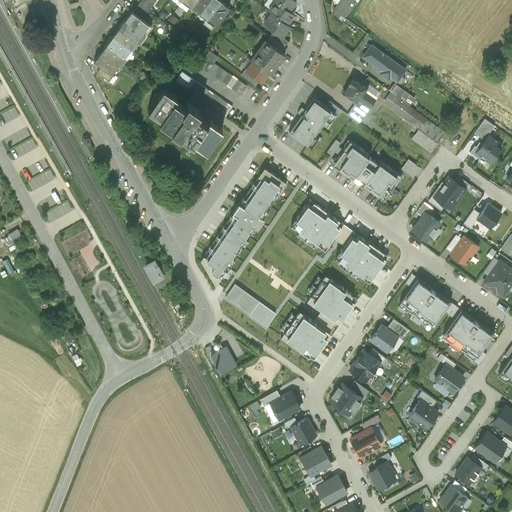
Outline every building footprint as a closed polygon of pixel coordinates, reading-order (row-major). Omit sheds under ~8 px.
[(156,0),(141,0),(133,12),(142,18),(145,15),(149,10),(153,5),(156,0)] [(197,14),(207,0),(194,0),(189,7),(197,14)] [(206,20),(220,0),(207,0),(197,14),(206,20)] [(215,25),(229,6),(220,0),(206,20),(214,26),(215,25)] [(288,10),(276,0),(269,10),(272,12),(286,23),(293,13),(288,10)] [(275,0),(276,0),(288,10),(296,0),(295,0),(275,0)] [(333,9),(344,18),(357,3),(353,0),(332,0),(331,2),(335,6),(333,9)] [(157,9),(153,5),(149,10),(153,13),(154,13),(157,9)] [(142,18),(133,12),(131,10),(125,19),(144,34),(151,25),(142,18)] [(150,18),(154,13),(153,13),(149,10),(145,15),(150,18)] [(286,23),(272,12),(263,23),(273,31),(281,36),(289,25),(286,23)] [(171,14),(167,19),(174,24),(178,19),(171,14)] [(144,34),(125,19),(118,27),(138,42),(144,34)] [(138,42),(118,27),(113,35),(133,50),(138,42)] [(288,42),(281,36),(273,31),(270,36),(284,47),(288,42)] [(133,50),(113,35),(106,43),(126,58),(133,50)] [(281,52),(284,47),(270,36),(266,41),(281,52)] [(268,73),(270,74),(284,54),(281,52),(266,41),(265,40),(251,59),(252,61),(268,73)] [(126,58),(106,43),(100,51),(120,66),(126,58)] [(404,69),(371,45),(363,56),(382,70),(380,73),(387,78),(390,76),(396,80),(397,80),(400,75),(404,69)] [(209,50),(204,56),(213,63),(218,56),(209,50)] [(120,66),(100,51),(94,60),(102,66),(113,75),(120,66)] [(246,86),(213,63),(204,56),(198,65),(240,95),(246,86)] [(268,73),(252,61),(245,70),(259,80),(261,82),(268,73)] [(113,75),(102,66),(97,72),(108,81),(113,75)] [(255,85),(259,80),(245,70),(245,69),(241,74),(255,85)] [(175,81),(225,116),(232,106),(182,72),(175,81)] [(358,81),(353,77),(342,93),(355,101),(366,86),(362,84),(363,81),(359,79),(358,81)] [(390,93),(408,105),(414,98),(394,83),(390,89),(392,91),(390,93)] [(368,84),(366,86),(355,101),(354,103),(366,112),(379,92),(368,84)] [(174,99),(176,96),(163,87),(148,108),(160,117),(173,99),(174,99)] [(444,131),(408,105),(390,93),(381,105),(417,130),(411,139),(430,152),(444,131)] [(325,106),(313,97),(304,110),(301,108),(298,112),(302,114),(290,131),(312,147),(318,138),(314,136),(325,120),(330,123),(336,114),(325,106)] [(169,127),(184,106),(174,99),(173,99),(160,117),(158,119),(169,127)] [(196,115),(199,110),(187,101),(184,106),(169,127),(171,128),(169,130),(178,137),(180,134),(181,135),(196,115)] [(325,106),(336,114),(338,115),(341,111),(328,101),(325,106)] [(366,112),(354,103),(347,114),(359,122),(366,112)] [(206,122),(196,115),(181,135),(193,143),(194,141),(207,122),(206,122)] [(207,122),(194,141),(207,149),(222,128),(208,118),(206,122),(207,122)] [(474,132),(484,139),(488,134),(494,125),(484,118),(474,132)] [(490,163),(501,149),(495,144),(498,141),(488,134),(484,139),(478,147),(474,145),(469,152),(479,159),(481,156),(490,163)] [(338,146),(340,143),(335,139),(326,151),(332,155),(334,151),(338,146)] [(339,147),(336,152),(339,155),(332,165),(352,179),(354,177),(359,180),(363,184),(383,199),(400,175),(380,161),(377,164),(369,157),(370,155),(350,140),(343,150),(339,147)] [(420,167),(408,159),(401,168),(413,177),(420,167)] [(233,212),(200,260),(215,285),(222,276),(220,274),(253,226),(257,229),(260,224),(264,219),(260,217),(280,187),(282,188),(286,182),(264,167),(240,203),(239,202),(232,212),(233,212)] [(31,189),(56,180),(52,169),(27,179),(31,189)] [(457,175),(453,179),(465,188),(468,183),(457,175)] [(453,179),(448,176),(434,196),(451,208),(456,201),(457,202),(462,195),(460,194),(465,188),(453,179)] [(333,237),(341,227),(337,224),(339,220),(313,202),(311,205),(307,202),(290,225),(325,249),(333,237)] [(425,212),(428,214),(432,208),(423,202),(416,212),(422,216),(425,212)] [(490,228),(501,213),(487,203),(480,213),(476,218),(490,228)] [(476,218),(480,213),(474,209),(463,223),(470,228),(476,218)] [(412,230),(427,241),(440,223),(428,214),(425,212),(422,216),(412,230)] [(353,231),(343,223),(341,227),(333,237),(344,244),(351,234),(353,231)] [(9,244),(22,235),(17,227),(4,236),(9,244)] [(355,237),(351,234),(344,244),(335,257),(369,281),(385,258),(381,255),(383,252),(357,234),(355,237)] [(451,251),(461,238),(455,234),(446,247),(451,251)] [(511,247),(511,234),(500,249),(507,254),(511,247)] [(465,264),(478,246),(463,235),(461,238),(451,251),(450,253),(465,264)] [(488,275),(499,260),(494,257),(483,271),(488,275)] [(153,260),(145,264),(154,280),(162,276),(159,271),(160,270),(157,264),(155,265),(153,260)] [(503,296),(511,283),(511,269),(499,260),(488,275),(483,281),(503,296)] [(411,287),(417,279),(411,274),(405,283),(411,287)] [(357,298),(325,275),(307,300),(321,310),(336,321),(339,323),(357,298)] [(431,288),(417,279),(411,287),(402,301),(411,307),(409,309),(422,318),(423,316),(433,324),(443,311),(450,301),(436,291),(435,292),(430,289),(431,288)] [(234,283),(225,296),(250,314),(259,301),(234,283)] [(275,312),(259,301),(250,314),(266,325),(275,312)] [(448,314),(455,305),(450,301),(443,311),(448,314)] [(453,318),(460,309),(455,305),(448,314),(453,318)] [(467,349),(476,355),(480,350),(493,332),(479,322),(478,324),(471,319),(472,317),(460,309),(453,318),(443,332),(453,339),(452,341),(465,351),(467,349)] [(314,321),(299,310),(281,336),(313,359),(331,333),(328,331),(314,321)] [(336,321),(321,310),(314,321),(328,331),(336,321)] [(386,328),(398,336),(401,338),(407,329),(393,318),(386,328)] [(386,353),(398,336),(386,328),(381,324),(369,340),(386,353)] [(209,353),(220,373),(237,364),(226,344),(209,353)] [(380,362),(381,360),(368,351),(363,347),(347,369),(366,382),(380,362)] [(381,360),(380,362),(382,363),(386,358),(371,347),(368,351),(381,360)] [(511,385),(511,347),(494,373),(511,385)] [(485,354),(480,350),(476,355),(472,361),(478,365),(485,354)] [(445,362),(453,367),(455,363),(441,353),(437,358),(444,363),(445,362)] [(433,378),(453,393),(465,376),(453,367),(445,362),(444,363),(433,378)] [(349,386),(363,397),(368,390),(354,380),(349,386)] [(349,416),(363,397),(349,386),(341,381),(327,400),(349,416)] [(403,383),(399,388),(404,392),(408,386),(406,385),(403,383)] [(268,401),(279,395),(276,389),(260,398),(264,405),(269,403),(268,401)] [(301,407),(290,389),(279,395),(268,401),(269,403),(279,420),(301,407)] [(420,397),(432,406),(436,400),(421,390),(417,396),(419,398),(420,397)] [(420,397),(419,398),(406,415),(425,429),(439,411),(432,406),(420,397)] [(511,409),(502,402),(489,419),(507,432),(511,425),(511,409)] [(361,423),(364,429),(371,425),(379,420),(377,415),(361,423)] [(289,426),(297,422),(294,416),(284,422),(287,427),(289,426)] [(299,444),(317,434),(307,416),(297,422),(289,426),(299,444)] [(364,429),(348,437),(359,457),(382,445),(371,425),(364,429)] [(500,440),(485,428),(472,446),(494,462),(507,444),(500,440)] [(511,442),(503,436),(500,440),(507,444),(511,448),(511,442)] [(332,464),(321,444),(299,456),(310,476),(332,464)] [(372,461),(375,467),(387,460),(391,457),(387,452),(372,461)] [(480,465),(465,454),(451,473),(467,484),(480,465)] [(375,467),(367,471),(377,488),(397,477),(387,460),(375,467)] [(415,471),(408,475),(412,482),(419,478),(415,471)] [(346,492),(336,472),(322,480),(313,485),(314,487),(323,505),(346,492)] [(313,485),(322,480),(320,475),(303,483),(307,491),(314,487),(313,485)] [(453,479),(448,482),(462,491),(465,488),(453,479)] [(462,491),(448,482),(436,500),(454,511),(458,511),(469,496),(462,491)] [(490,494),(486,499),(491,503),(495,498),(490,494)] [(357,511),(351,499),(328,511),(357,511)]
